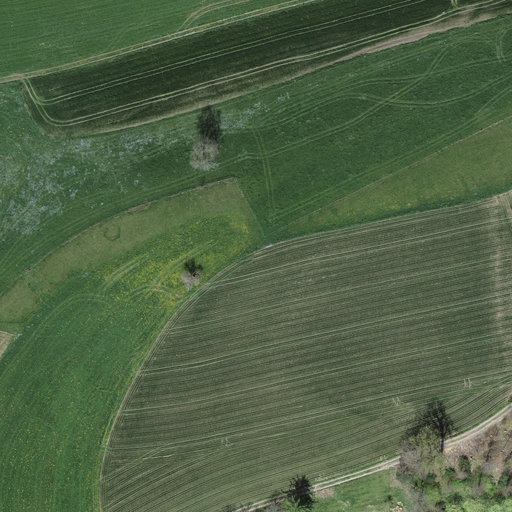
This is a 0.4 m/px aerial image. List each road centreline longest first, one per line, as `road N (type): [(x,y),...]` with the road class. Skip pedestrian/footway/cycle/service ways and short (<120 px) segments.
road 1 (track): [(0,81),(305,0)]
road 2 (track): [(235,511),(511,413)]
